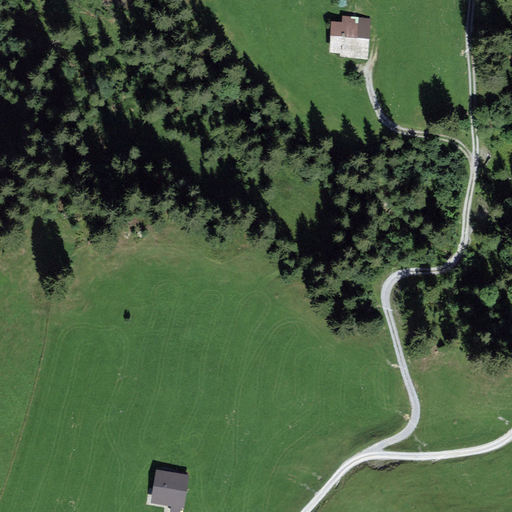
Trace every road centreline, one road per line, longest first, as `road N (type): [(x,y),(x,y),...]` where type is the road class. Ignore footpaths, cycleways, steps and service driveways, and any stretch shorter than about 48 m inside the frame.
road 1 (track): [(373,457),(413,416),(384,286),(455,259),(463,240),(473,140),(469,0)]
road 2 (track): [(511,432),(470,452),(353,461),(304,511)]
road 3 (track): [(362,0),(374,17),(369,93),(378,114),(392,128),(456,144),(472,163)]
